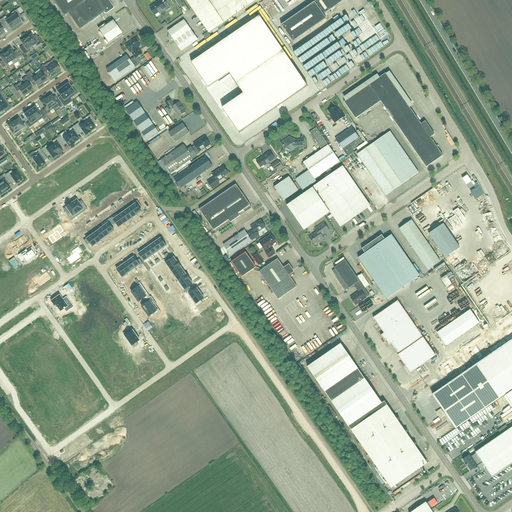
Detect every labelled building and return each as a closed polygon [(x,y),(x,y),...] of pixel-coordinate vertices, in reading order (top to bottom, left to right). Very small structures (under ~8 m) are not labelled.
[(52,0),(64,16),(68,13),(79,29),(103,12),(104,14),(105,14),(113,9),(113,7),(107,0),(52,0)] [(185,0),(209,33),(224,23),(256,0),(185,0)] [(317,0),(281,25),(293,42),(326,19),(323,14),(344,0),(317,0)] [(163,4),(160,1),(156,3),(156,4),(150,8),(155,15),(164,9),(166,11),(171,8),(166,2),(163,4)] [(10,18),(16,26),(21,22),(17,18),(20,16),(16,10),(11,13),(13,16),(10,18)] [(242,10),(232,17),(234,19),(244,12),(242,10)] [(16,26),(10,18),(7,19),(5,16),(0,19),(0,20),(5,27),(8,25),(11,29),(16,26)] [(236,83),(284,51),(259,16),(191,63),(208,88),(230,73),(236,83)] [(343,17),(336,20),(341,30),(347,26),(343,17)] [(181,52),(197,40),(184,20),(167,32),(181,52)] [(108,43),(121,33),(112,21),(99,30),(108,43)] [(26,38),(32,46),(35,44),(37,46),(42,43),(38,37),(35,39),(31,34),(26,38)] [(28,49),(32,46),(26,38),(20,42),(24,47),(20,50),(24,55),(30,51),(28,49)] [(142,54),(138,47),(140,46),(135,39),(126,46),(128,50),(130,53),(131,52),(136,58),(142,54)] [(378,47),(383,45),(383,44),(384,44),(382,39),(376,42),(378,47)] [(308,47),(303,50),(306,55),(311,53),(308,47)] [(5,53),(11,61),(14,59),(16,61),(22,57),(18,51),(14,54),(10,49),(5,53)] [(360,54),(364,59),(369,55),(366,50),(360,54)] [(239,133),(308,86),(284,51),(236,83),(243,94),(222,108),(239,133)] [(7,64),(11,61),(5,53),(0,56),(0,57),(3,62),(0,63),(4,70),(9,66),(7,64)] [(130,61),(126,56),(106,70),(115,82),(135,68),(138,66),(133,59),(130,61)] [(48,63),(56,74),(60,71),(56,64),(58,63),(55,58),(52,59),(52,60),(48,63)] [(56,74),(48,63),(44,66),(43,65),(40,67),(41,67),(44,72),(47,71),(51,77),(56,74)] [(42,74),(44,72),(41,67),(38,69),(41,73),(36,76),(42,84),(46,80),(42,74)] [(334,82),(331,76),(330,76),(327,70),(319,75),(323,82),(327,80),(330,85),(334,82)] [(42,84),(36,76),(34,77),(30,71),(25,74),(27,76),(31,82),(33,80),(37,87),(42,84)] [(386,73),(344,102),(356,119),(381,102),(426,167),(443,156),(430,138),(435,135),(425,121),(421,124),(386,73)] [(28,84),(31,82),(27,76),(22,80),(24,82),(22,84),(28,93),(33,90),(28,84)] [(20,82),(13,87),(17,92),(19,90),(24,96),(28,93),(22,84),(20,82)] [(62,87),(70,99),(78,93),(74,87),(71,89),(70,87),(68,84),(67,84),(66,83),(62,86),(63,87),(62,87)] [(111,94),(117,91),(113,86),(108,90),(111,94)] [(70,99),(62,87),(62,88),(61,87),(57,90),(58,90),(57,91),(60,96),(58,98),(64,107),(67,105),(65,102),(70,99)] [(304,94),(308,100),(318,92),(315,87),(304,94)] [(51,95),(46,99),(53,109),(58,106),(59,108),(62,106),(57,100),(55,101),(51,95)] [(53,109),(46,99),(41,103),(45,109),(42,110),(46,115),(50,112),(50,111),(53,109)] [(6,100),(0,104),(0,112),(1,111),(4,109),(6,112),(13,108),(10,104),(9,105),(6,100)] [(174,106),(171,100),(166,104),(171,111),(173,109),(179,117),(186,112),(179,102),(174,106)] [(134,104),(133,101),(125,107),(126,109),(126,110),(147,140),(158,132),(137,102),(134,104)] [(341,113),(337,107),(338,106),(336,107),(335,106),(332,109),(329,111),(331,115),(330,116),(335,123),(345,116),(342,112),(341,113)] [(29,111),(37,122),(42,118),(43,119),(43,120),(45,119),(47,118),(42,111),(40,112),(39,113),(36,109),(35,107),(34,107),(34,108),(33,107),(32,107),(29,109),(30,110),(29,111)] [(37,122),(29,111),(28,110),(25,112),(24,113),(25,114),(24,114),(26,117),(29,122),(27,124),(28,126),(29,128),(37,122)] [(90,114),(82,120),(84,123),(90,131),(95,128),(92,123),(95,121),(90,114)] [(18,119),(13,122),(19,132),(24,128),(25,130),(28,128),(24,123),(22,125),(18,119)] [(80,122),(74,126),(79,132),(82,130),(85,135),(90,131),(84,123),(82,120),(80,122)] [(13,122),(8,126),(12,132),(11,132),(13,135),(14,134),(14,135),(19,132),(13,122)] [(176,142),(189,133),(183,123),(169,133),(172,136),(170,137),(172,139),(173,138),(176,142)] [(70,133),(68,135),(74,143),(79,139),(75,135),(79,132),(74,126),(68,130),(70,133)] [(321,149),(328,144),(316,128),(310,133),(321,149)] [(348,157),(354,153),(353,150),(363,143),(359,138),(352,128),(336,139),(348,157)] [(74,143),(68,135),(65,131),(57,136),(58,138),(62,144),(65,142),(69,147),(74,143)] [(386,195),(402,184),(419,173),(390,131),(357,154),(386,195)] [(183,145),(159,162),(169,178),(172,176),(170,174),(175,171),(176,173),(186,166),(185,164),(197,156),(197,155),(200,153),(199,152),(210,145),(205,137),(201,140),(199,141),(199,140),(193,144),(195,146),(194,148),(192,149),(191,147),(187,150),(183,145)] [(59,146),(62,144),(58,138),(52,142),(54,144),(52,146),(58,154),(62,151),(59,146)] [(296,141),(289,138),(284,142),(284,149),(291,152),(296,148),(305,147),(304,140),(296,141)] [(58,154),(52,146),(49,148),(47,145),(41,149),(46,156),(49,153),(52,158),(58,155),(58,154)] [(315,179),(340,162),(328,145),(303,163),(315,179)] [(45,164),(41,157),(44,155),(39,148),(33,153),(35,156),(32,158),(33,159),(32,159),(34,162),(35,162),(39,168),(45,164)] [(265,166),(275,159),(270,152),(256,161),(261,167),(264,165),(265,166)] [(212,166),(206,157),(191,166),(190,165),(178,172),(180,174),(174,178),(181,188),(212,166)] [(271,166),(274,171),(276,173),(283,168),(282,165),(278,160),(271,166)] [(313,187),(330,212),(340,227),(370,206),(343,166),(313,187)] [(228,173),(224,167),(218,171),(217,170),(212,174),(214,177),(208,182),(212,189),(219,184),(218,182),(224,177),(228,173)] [(11,171),(5,175),(9,181),(12,178),(16,184),(22,180),(19,175),(20,175),(18,172),(17,172),(16,171),(13,174),(11,171)] [(112,173),(107,177),(114,187),(119,183),(120,184),(123,182),(118,175),(115,177),(112,173)] [(10,181),(9,181),(5,175),(4,174),(0,176),(0,179),(1,181),(0,181),(0,184),(5,192),(10,189),(10,188),(7,183),(10,181)] [(471,182),(467,176),(462,179),(466,185),(471,182)] [(104,185),(102,187),(106,193),(110,191),(109,190),(114,187),(107,177),(103,180),(103,181),(102,181),(104,185)] [(283,201),(298,190),(289,177),(274,187),(283,201)] [(244,213),(250,208),(249,206),(236,184),(199,210),(214,231),(228,221),(230,223),(239,216),(238,214),(242,211),(244,213)] [(90,190),(89,190),(95,199),(100,196),(101,197),(104,194),(99,188),(96,190),(94,186),(93,187),(89,189),(90,190)] [(365,191),(374,203),(381,198),(372,186),(365,191)] [(304,230),(330,212),(313,187),(287,206),(304,230)] [(86,197),(83,199),(88,206),(91,204),(90,203),(95,199),(89,190),(88,191),(88,190),(84,193),(85,193),(84,194),(86,197)] [(467,200),(473,209),(478,206),(473,196),(467,200)] [(75,200),(71,203),(79,215),(87,209),(83,203),(80,205),(78,203),(76,200),(75,200)] [(138,201),(130,206),(137,215),(141,211),(138,207),(141,206),(138,201)] [(71,203),(65,207),(69,213),(67,215),(71,220),(79,215),(71,203)] [(462,224),(471,218),(461,205),(453,211),(462,224)] [(130,206),(126,209),(132,218),(133,218),(137,215),(130,206)] [(126,209),(121,212),(122,213),(128,221),(132,218),(126,209)] [(118,216),(123,224),(128,221),(122,213),(118,216)] [(117,214),(109,219),(114,225),(116,223),(119,227),(123,224),(118,216),(117,214)] [(48,219),(39,225),(43,231),(50,225),(52,228),(58,224),(54,219),(50,222),(48,219)] [(109,219),(102,224),(104,226),(109,234),(114,231),(111,227),(114,225),(109,219)] [(265,227),(261,220),(255,224),(251,227),(254,231),(248,235),(244,230),(223,244),(231,255),(259,236),(257,233),(265,227)] [(428,270),(440,261),(412,220),(399,229),(428,270)] [(458,251),(442,225),(441,226),(438,222),(432,226),(434,230),(432,231),(433,233),(427,236),(442,261),(458,251)] [(321,240),(324,238),(322,236),(325,233),(329,230),(324,223),(315,229),(317,232),(309,237),(314,244),(321,240)] [(55,233),(48,237),(52,244),(61,237),(59,234),(63,231),(59,226),(53,230),(55,233)] [(104,226),(99,229),(105,237),(109,234),(104,226)] [(99,229),(95,232),(100,240),(101,240),(105,237),(99,229)] [(95,232),(90,235),(96,243),(96,244),(101,241),(101,240),(100,240),(95,232)] [(17,245),(13,248),(16,254),(23,249),(21,246),(28,242),(23,235),(14,242),(17,245)] [(90,235),(83,240),(87,245),(89,244),(91,247),(96,243),(90,235)] [(276,242),(271,235),(267,238),(266,238),(260,243),(264,248),(263,249),(269,258),(275,253),(270,247),(273,245),(273,244),(276,242)] [(420,276),(391,235),(385,239),(382,235),(362,249),(365,253),(358,258),(386,299),(420,276)] [(468,236),(458,245),(462,249),(472,240),(468,236)] [(161,238),(156,241),(162,249),(166,245),(161,238)] [(55,248),(59,253),(66,248),(68,251),(74,247),(70,242),(67,245),(64,241),(55,248)] [(156,241),(152,244),(157,252),(162,249),(156,241)] [(152,244),(147,247),(153,255),(157,252),(152,244)] [(147,247),(143,251),(148,258),(153,255),(147,247)] [(74,254),(67,259),(71,265),(81,258),(79,255),(82,253),(78,248),(72,252),(74,254)] [(26,262),(35,256),(31,250),(28,252),(26,249),(18,255),(22,261),(24,259),(26,262)] [(143,251),(138,254),(144,261),(148,258),(143,251)] [(259,272),(273,293),(292,280),(289,275),(293,272),(289,265),(284,268),(278,259),(262,270),(256,267),(246,252),(231,262),(242,277),(253,269),(254,270),(258,273),(259,272)] [(252,256),(258,266),(264,261),(258,252),(252,256)] [(134,257),(130,260),(135,268),(140,265),(141,266),(143,264),(140,259),(137,261),(134,257)] [(169,257),(164,261),(169,268),(177,262),(174,257),(171,260),(169,257)] [(34,259),(28,264),(34,274),(40,269),(41,270),(46,267),(41,260),(36,263),(34,259)] [(130,260),(125,263),(131,271),(135,268),(130,260)] [(360,281),(345,260),(334,268),(335,269),(332,271),(346,291),(354,285),(360,281)] [(177,262),(169,268),(172,272),(180,266),(180,267),(180,266),(177,262)] [(125,263),(121,266),(127,274),(131,271),(125,263)] [(121,266),(116,269),(119,273),(117,275),(120,280),(127,275),(127,274),(121,266)] [(172,272),(171,272),(174,277),(183,271),(180,267),(180,266),(172,272)] [(183,271),(174,277),(177,281),(186,275),(183,271)] [(87,282),(83,284),(90,295),(94,292),(91,288),(100,282),(92,272),(84,277),(87,282)] [(38,276),(33,279),(36,284),(38,283),(40,286),(51,279),(47,273),(39,278),(38,276)] [(177,281),(176,282),(179,287),(189,280),(190,280),(186,275),(177,281)] [(189,280),(179,287),(183,291),(184,290),(186,293),(187,292),(186,292),(191,289),(190,286),(193,284),(190,280),(189,280)] [(298,288),(292,280),(273,293),(279,301),(298,288)] [(366,298),(370,295),(360,281),(354,285),(359,292),(351,298),(356,305),(360,302),(359,300),(362,298),(363,300),(366,298)] [(21,285),(16,288),(22,296),(27,292),(24,288),(26,287),(23,282),(20,284),(21,285)] [(74,285),(72,287),(78,297),(83,293),(84,294),(87,291),(83,286),(81,289),(77,283),(74,285)] [(137,288),(131,292),(135,297),(145,290),(140,283),(135,286),(137,288)] [(69,288),(66,290),(70,296),(67,298),(68,299),(71,303),(74,301),(73,300),(78,297),(72,287),(69,289),(69,288)] [(16,288),(12,291),(18,299),(22,296),(16,288)] [(191,289),(186,292),(187,292),(192,300),(201,293),(197,288),(194,290),(192,288),(191,289)] [(145,290),(135,297),(138,302),(144,298),(145,301),(150,297),(145,290)] [(12,291),(8,294),(13,302),(17,299),(18,299),(12,291)] [(201,293),(192,300),(197,307),(203,303),(201,300),(204,298),(201,293)] [(8,294),(3,297),(9,305),(13,302),(8,294)] [(57,297),(51,301),(54,306),(56,308),(57,307),(60,311),(63,309),(64,309),(64,308),(66,306),(69,310),(73,307),(71,303),(68,299),(65,301),(63,299),(62,300),(60,297),(59,296),(57,298),(57,297)] [(0,305),(1,304),(4,308),(9,305),(3,297),(0,299),(0,305)] [(147,303),(142,307),(145,312),(155,304),(156,304),(151,297),(150,297),(145,301),(147,303)] [(102,299),(97,303),(99,306),(100,305),(103,310),(113,303),(110,298),(104,302),(102,299)] [(436,355),(423,338),(398,301),(373,318),(384,333),(380,335),(388,346),(391,343),(398,354),(398,355),(400,358),(403,363),(410,373),(436,355)] [(113,303),(103,310),(106,314),(106,315),(107,318),(112,314),(111,312),(116,308),(116,307),(113,303)] [(155,304),(145,312),(149,317),(154,313),(156,315),(161,312),(155,304)] [(213,313),(209,315),(216,325),(220,321),(216,316),(220,314),(214,305),(210,308),(213,313)] [(470,308),(437,331),(446,345),(480,322),(470,308)] [(160,321),(154,325),(159,331),(168,324),(166,321),(169,318),(164,311),(156,317),(160,321)] [(114,316),(109,319),(111,322),(111,321),(115,326),(124,319),(124,318),(121,315),(121,314),(115,318),(114,316)] [(201,314),(197,316),(204,325),(207,323),(211,328),(216,325),(209,315),(205,318),(201,314)] [(72,324),(69,326),(72,331),(83,324),(77,317),(70,322),(72,324)] [(195,325),(191,328),(198,337),(202,334),(198,329),(202,326),(196,318),(192,320),(195,325)] [(124,319),(115,326),(118,331),(117,331),(119,334),(124,330),(122,328),(128,324),(127,323),(124,319)] [(511,319),(422,380),(455,429),(505,395),(511,405),(511,319)] [(40,323),(35,327),(42,336),(49,331),(45,326),(43,327),(40,323)] [(83,324),(72,331),(76,336),(79,334),(81,337),(88,331),(83,324)] [(183,326),(179,329),(186,338),(189,335),(193,341),(198,337),(191,328),(187,331),(183,326)] [(35,327),(31,330),(37,338),(36,338),(37,339),(42,336),(35,327)] [(31,330),(26,333),(32,341),(36,338),(37,338),(31,330)] [(128,330),(123,333),(128,341),(136,335),(133,330),(130,332),(128,330)] [(177,338),(173,341),(180,350),(184,347),(180,342),(184,339),(178,330),(174,333),(177,338)] [(26,333),(22,336),(25,340),(22,342),(26,347),(33,342),(32,341),(26,333)] [(83,341),(80,343),(84,348),(94,340),(89,333),(82,338),(83,341)] [(136,335),(128,341),(133,348),(138,345),(137,342),(140,340),(136,335)] [(18,339),(13,342),(19,350),(23,347),(18,339)] [(165,339),(161,342),(168,351),(171,348),(175,353),(180,350),(173,341),(169,344),(165,339)] [(94,340),(84,348),(87,353),(90,350),(92,353),(99,348),(94,340)] [(13,342),(9,345),(14,353),(19,350),(13,342)] [(382,404),(340,344),(307,367),(392,489),(428,464),(416,447),(417,444),(413,443),(408,435),(408,431),(405,431),(399,422),(400,419),(396,418),(385,402),(382,404)] [(9,345),(4,349),(10,356),(14,353),(9,345)] [(48,347),(43,351),(45,353),(49,351),(52,356),(60,350),(56,345),(50,350),(48,347)] [(360,358),(362,356),(354,345),(352,347),(360,358)] [(4,349),(0,351),(5,359),(10,356),(4,349)] [(95,357),(92,359),(95,364),(106,357),(101,349),(93,355),(95,357)] [(55,360),(52,363),(54,365),(59,362),(57,360),(63,355),(63,354),(64,354),(61,350),(60,351),(60,350),(52,356),(55,360)] [(106,357),(95,364),(99,369),(102,367),(104,369),(111,364),(106,357)] [(148,359),(137,366),(141,371),(145,368),(147,371),(150,369),(151,370),(154,368),(153,367),(157,364),(155,362),(156,361),(153,357),(149,360),(148,359)] [(59,362),(54,365),(55,368),(59,366),(62,370),(70,365),(67,360),(60,364),(59,362)] [(14,371),(9,373),(13,378),(12,378),(21,372),(17,368),(18,367),(17,365),(12,368),(14,371)] [(66,375),(62,378),(64,380),(69,377),(67,374),(74,370),(73,369),(74,368),(72,365),(71,365),(70,365),(62,370),(66,375)] [(21,372),(12,378),(16,383),(24,377),(21,372)] [(83,380),(79,373),(69,380),(74,386),(68,390),(71,394),(78,389),(75,386),(83,380)] [(24,377),(16,383),(19,387),(27,381),(24,377)] [(27,381),(19,387),(22,391),(30,386),(27,381)] [(30,386),(22,391),(25,396),(33,390),(30,386)] [(33,390),(25,396),(28,400),(32,397),(34,400),(38,397),(39,396),(37,394),(36,395),(33,390)] [(93,398),(88,401),(95,410),(99,407),(96,401),(99,399),(93,390),(89,393),(93,398)] [(35,403),(31,406),(34,411),(42,405),(39,401),(40,400),(38,397),(34,400),(33,401),(35,403)] [(81,399),(77,402),(83,410),(87,408),(90,413),(95,410),(88,401),(84,404),(81,399)] [(75,411),(70,413),(77,423),(81,419),(78,414),(81,412),(75,403),(71,406),(75,411)] [(42,405),(34,411),(37,415),(41,412),(44,415),(48,412),(46,409),(45,410),(42,405)] [(63,412),(59,414),(65,423),(69,421),(72,426),(77,423),(70,413),(66,416),(63,412)] [(57,423),(52,426),(59,435),(63,432),(60,427),(63,424),(57,416),(53,418),(57,423)] [(45,424),(41,427),(47,436),(51,433),(54,439),(59,435),(52,426),(48,429),(45,424)] [(492,477),(511,463),(511,426),(475,452),(476,453),(481,460),(492,477)] [(481,460),(476,453),(471,457),(469,455),(463,459),(465,463),(467,467),(468,466),(470,470),(473,468),(474,469),(477,467),(475,464),(481,460)] [(432,511),(426,502),(411,511),(432,511)]
